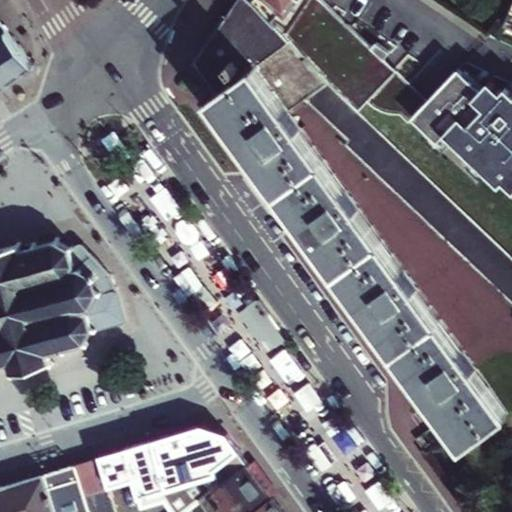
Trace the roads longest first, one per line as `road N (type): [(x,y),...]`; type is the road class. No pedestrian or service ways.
road 1 (secondary): [(431,511),(108,52)]
road 2 (secondary): [(38,117),(229,384)]
road 3 (residential): [(0,455),(229,384)]
road 4 (secondary): [(229,384),(322,511)]
